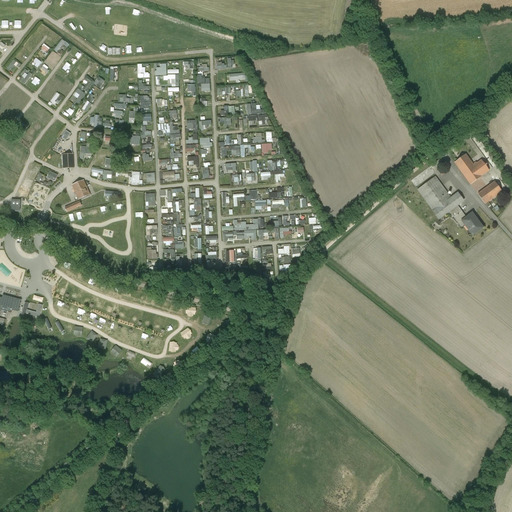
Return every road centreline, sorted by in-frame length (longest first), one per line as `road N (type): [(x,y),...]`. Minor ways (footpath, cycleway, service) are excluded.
road 1 (track): [(21,511),(257,316)]
road 2 (unclassified): [(257,316),(108,275),(38,230),(0,227)]
road 3 (track): [(248,509),(246,485),(289,290)]
road 4 (unclassified): [(511,237),(442,158),(511,96)]
road 5 (track): [(435,149),(362,0)]
road 6 (track): [(335,239),(438,152)]
